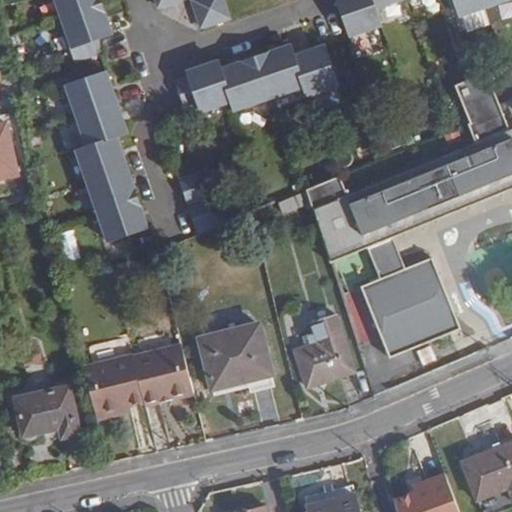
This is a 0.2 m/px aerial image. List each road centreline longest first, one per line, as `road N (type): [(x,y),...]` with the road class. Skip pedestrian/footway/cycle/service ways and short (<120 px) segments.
road 1 (residential): [(511,365),(340,437),(169,477)]
road 2 (residential): [(172,220),(141,130),(162,71),(156,57)]
road 3 (residential): [(156,57),(316,0)]
road 4 (residential): [(169,477),(10,511)]
